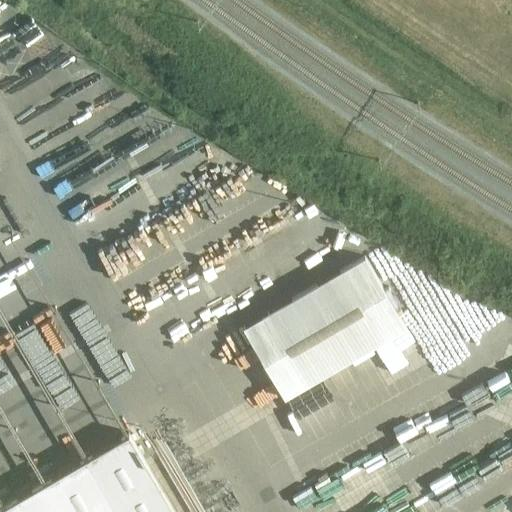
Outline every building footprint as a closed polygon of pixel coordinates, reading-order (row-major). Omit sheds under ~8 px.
[(363,256),(242,327),(283,396),(404,325),(363,256)] [(487,316),(497,295),(461,277),(450,298),(487,316)] [(511,360),(417,406),(427,427),(405,437),(411,449),(511,400),(509,395),(511,393),(511,360)] [(0,511),(174,511),(128,433),(0,507),(0,511)] [(404,499),(410,511),(445,511),(431,484),(404,499)]
